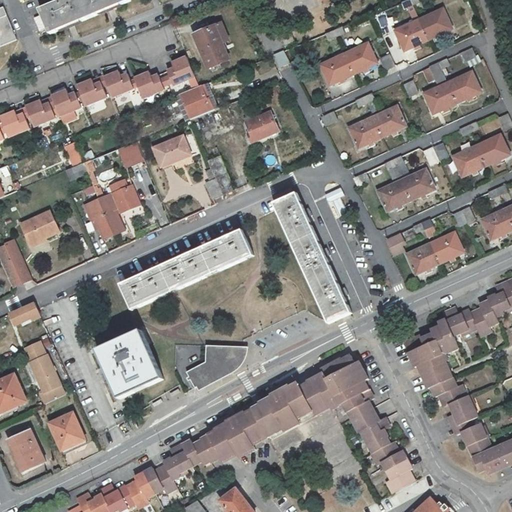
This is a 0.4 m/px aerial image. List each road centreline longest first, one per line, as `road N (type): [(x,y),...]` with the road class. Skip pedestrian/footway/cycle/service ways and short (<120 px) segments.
road 1 (tertiary): [(9,508),(366,324)]
road 2 (residential): [(0,311),(333,160)]
road 3 (residential): [(484,503),(437,465),(366,324)]
road 4 (residential): [(0,76),(187,0)]
road 5 (residential): [(482,39),(310,115)]
road 6 (residential): [(510,101),(342,177)]
road 7 (residential): [(155,36),(0,98)]
road 8 (residential): [(511,175),(374,239)]
